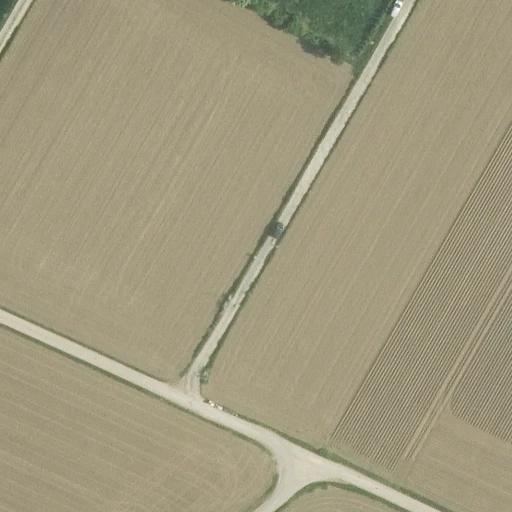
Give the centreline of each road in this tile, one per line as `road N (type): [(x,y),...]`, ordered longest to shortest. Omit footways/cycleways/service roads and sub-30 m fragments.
road 1 (track): [(408,0),(182,400)]
road 2 (track): [(0,316),(323,465)]
